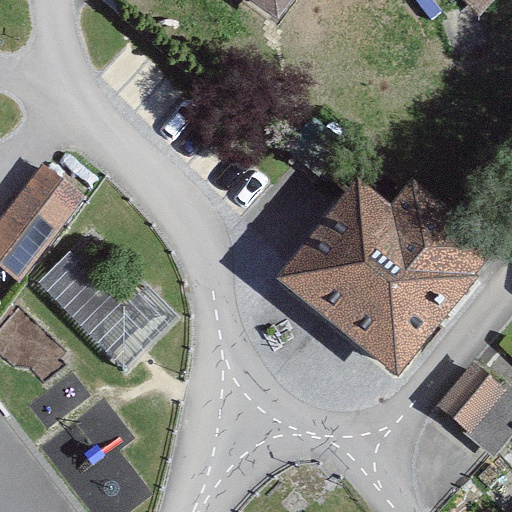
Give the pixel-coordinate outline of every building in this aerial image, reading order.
[(234,0),(272,26),(290,0),(234,0)] [(488,0),(460,0),(473,14),(488,0)] [(78,204),(32,171),(0,215),(0,271),(20,286),(78,204)] [(411,183),(388,214),(352,188),(272,295),(395,386),(498,246),(411,183)] [(495,395),(467,372),(433,413),(462,436),(495,395)]
